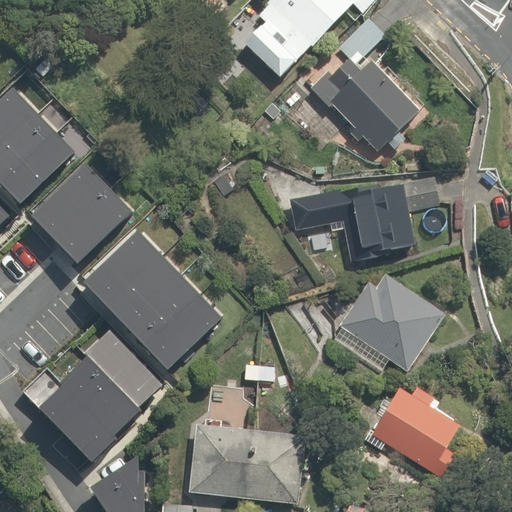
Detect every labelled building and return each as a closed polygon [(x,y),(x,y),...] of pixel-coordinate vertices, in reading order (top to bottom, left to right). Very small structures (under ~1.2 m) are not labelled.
[(264,0),(232,33),(277,77),(352,0),(264,0)] [(345,52),(308,87),(368,151),(416,107),(366,54),(387,34),(376,23),(373,26),(366,19),(338,45),(345,52)] [(416,255),(407,211),(439,204),(431,165),(289,195),(297,234),(342,225),(351,268),(416,255)] [(392,359),(410,370),(445,314),(371,269),(329,336),(384,370),(392,359)] [(143,311),(146,308),(129,291),(103,318),(95,311),(76,331),(83,337),(33,389),(52,407),(57,402),(83,426),(169,336),(143,311)] [(470,423),(398,377),(364,430),(436,476),(470,423)] [(303,431),(192,421),(186,490),(238,495),(236,511),(256,511),(258,496),(297,500),(303,431)] [(371,511),(374,506),(351,498),(345,511),(371,511)] [(444,511),(424,501),(417,511),(444,511)]
